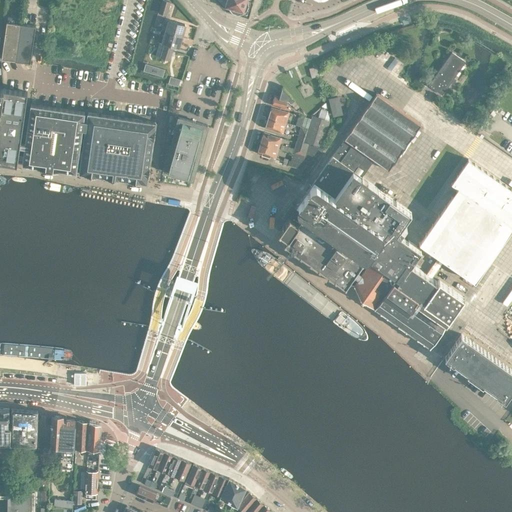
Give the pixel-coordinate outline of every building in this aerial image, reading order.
[(170,2),(164,0),(162,0),(158,13),(166,15),(170,2)] [(227,0),(225,7),(231,9),(232,10),(233,11),(234,12),(235,12),(236,12),(237,13),(239,13),(240,12),(242,12),(243,11),(244,10),(245,9),(246,8),(246,7),(246,6),(246,5),(246,4),(246,3),(246,2),(246,0),(227,0)] [(161,30),(182,36),(185,25),(168,19),(164,18),(161,30)] [(16,60),(21,23),(6,21),(1,58),(16,60)] [(21,23),(16,60),(30,62),(35,25),(21,23)] [(182,36),(161,30),(158,42),(165,44),(161,57),(169,60),(173,46),(178,48),(182,36)] [(429,85),(434,88),(432,90),(438,95),(440,92),(442,94),(465,61),(452,52),(429,85)] [(162,76),(164,69),(145,64),(143,71),(162,76)] [(309,68),(310,72),(310,74),(311,78),(319,76),(316,66),(309,68)] [(0,161),(17,164),(27,92),(5,88),(0,117),(0,161)] [(294,100),(282,88),(279,96),(274,95),(271,105),(284,109),(287,99),(291,103),(294,100)] [(344,139),(278,231),(287,237),(284,242),(345,286),(347,282),(353,284),(360,297),(429,346),(464,297),(438,279),(437,281),(432,278),(431,277),(443,260),(475,281),(511,227),(511,189),(468,159),(451,183),(457,187),(419,242),(438,256),(426,274),(411,263),(421,249),(400,234),(403,229),(406,225),(403,223),(411,211),(354,171),(366,154),(388,170),(420,124),(376,93),(344,139)] [(329,99),(333,115),(341,113),(337,97),(329,99)] [(22,165),(75,172),(81,127),(83,128),(85,119),(83,118),(84,112),(31,104),(22,165)] [(271,107),(267,117),(286,122),(289,112),(271,107)] [(303,162),(313,164),(323,148),(322,147),(330,121),(324,119),(327,110),(321,108),(318,117),(312,115),(311,119),(308,128),(301,126),(296,141),(293,153),(289,166),(300,169),(301,165),(302,165),(303,162)] [(156,122),(88,112),(87,119),(85,119),(83,128),(85,128),(79,172),(147,182),(156,122)] [(192,179),(199,155),(208,125),(174,115),(170,126),(169,125),(164,140),(170,142),(162,170),(192,179)] [(283,133),(286,122),(267,117),(264,128),(283,133)] [(303,117),(301,126),(308,128),(311,119),(303,117)] [(263,132),(260,143),(278,148),(281,138),(263,132)] [(293,153),(296,141),(291,139),(289,144),(282,142),(280,149),(293,153)] [(257,153),(275,159),(278,148),(260,143),(257,153)] [(10,176),(0,174),(0,184),(9,185),(10,176)] [(511,369),(461,333),(444,357),(446,358),(446,360),(450,363),(452,362),(466,373),(482,385),(482,384),(504,400),(510,392),(511,392),(511,369)] [(0,335),(0,355),(18,357),(65,364),(68,344),(20,337),(14,337),(0,335)] [(0,443),(10,443),(10,446),(10,444),(11,426),(8,426),(8,417),(9,417),(9,408),(0,407),(0,443)] [(11,408),(11,426),(10,444),(36,445),(37,411),(11,408)] [(52,416),(50,452),(60,452),(59,466),(72,466),(75,419),(63,419),(63,417),(62,417),(61,417),(61,416),(54,415),(53,417),(52,417),(52,416)] [(88,422),(77,420),(74,462),(80,462),(81,455),(78,453),(78,449),(86,450),(88,422)] [(100,425),(89,422),(88,443),(99,444),(100,425)] [(148,464),(157,468),(164,451),(155,447),(148,464)] [(157,468),(166,471),(173,454),(164,451),(157,468)] [(166,471),(175,475),(182,458),(173,454),(166,471)] [(182,458),(175,475),(183,479),(191,462),(182,458)] [(49,474),(50,460),(37,459),(36,476),(36,487),(41,487),(48,487),(49,474)] [(193,488),(195,484),(202,467),(193,463),(184,484),(193,488)] [(195,484),(203,487),(211,470),(202,467),(195,484)] [(203,487),(212,491),(219,474),(211,470),(203,487)] [(97,471),(85,471),(84,492),(85,492),(84,498),(85,498),(95,499),(95,493),(96,493),(96,486),(97,471)] [(212,491),(221,495),(228,478),(219,474),(212,491)] [(221,496),(237,505),(249,491),(245,487),(229,477),(229,478),(221,495),(221,496)] [(135,494),(152,501),(156,492),(139,485),(135,494)] [(9,511),(31,511),(32,492),(34,492),(34,491),(10,490),(9,511)] [(73,502),(81,503),(82,490),(74,490),(73,502)] [(236,507),(244,511),(256,497),(249,491),(237,505),(236,507)] [(244,511),(245,511),(255,511),(263,503),(256,497),(244,511)] [(54,505),(72,507),(73,500),(54,498),(54,505)] [(255,511),(268,511),(271,509),(263,503),(255,511)]
